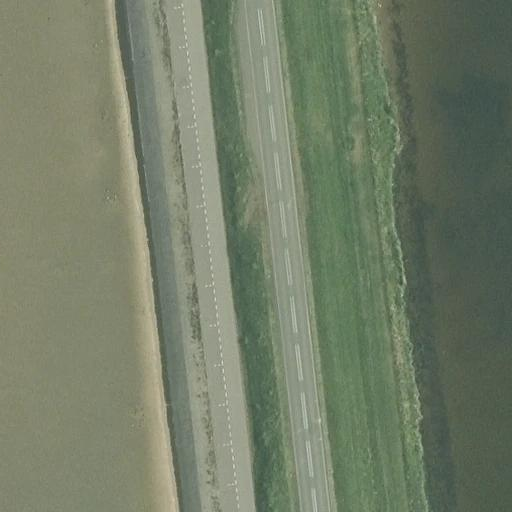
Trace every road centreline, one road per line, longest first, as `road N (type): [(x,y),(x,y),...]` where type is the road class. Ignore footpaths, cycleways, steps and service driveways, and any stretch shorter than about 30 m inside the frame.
road 1 (unclassified): [(245,511),(188,0)]
road 2 (trunk): [(312,511),(256,0)]
